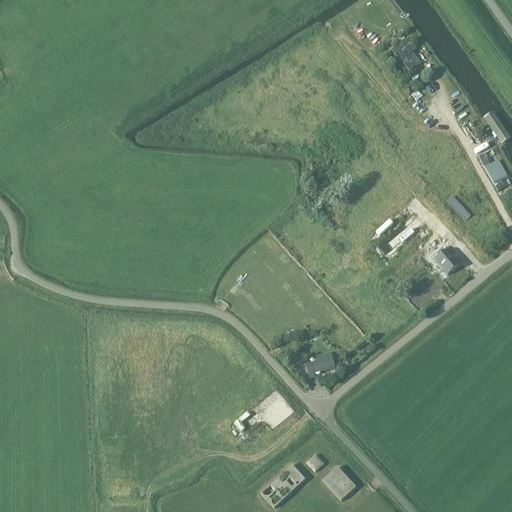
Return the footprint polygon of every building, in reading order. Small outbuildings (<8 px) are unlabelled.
[(396,46),(390,51),(392,54),(396,59),(399,58),(401,61),(409,72),(417,67),(416,66),(418,65),(414,59),(415,58),(412,54),(416,51),(407,39),(396,46)] [(510,139),(492,113),(479,122),(497,148),(510,139)] [(477,159),(482,169),(491,165),(485,154),(477,159)] [(433,261),(447,277),(459,267),(446,251),(445,252),(443,249),(435,255),(438,258),(433,261)] [(297,352),(286,356),(288,360),(291,369),(303,364),(302,362),(305,361),(302,354),(299,356),(297,352)] [(314,375),(334,369),(330,354),(315,358),(316,362),(305,366),(308,379),(314,377),(314,375)] [(321,468),(313,458),(304,466),(313,475),(321,468)] [(302,486),(291,473),(263,495),(275,509),(302,486)] [(355,495),(337,475),(325,486),(343,506),(355,495)]
